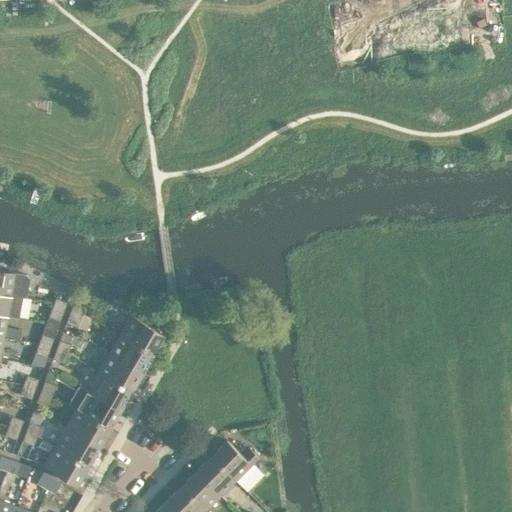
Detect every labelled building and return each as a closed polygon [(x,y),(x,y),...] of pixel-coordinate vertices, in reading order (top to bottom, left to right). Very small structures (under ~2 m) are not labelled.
[(0,291),(20,296),(26,297),(27,287),(28,283),(29,279),(26,274),(21,273),(0,269),(0,291)] [(0,313),(7,315),(17,317),(20,296),(0,291),(0,313)] [(51,307),(63,311),(66,301),(55,297),(51,307)] [(69,313),(80,317),(82,312),(83,307),(72,303),(69,313)] [(63,311),(51,307),(48,316),(59,320),(63,311)] [(80,317),(76,327),(84,329),(89,317),(82,312),(80,317)] [(19,341),(19,339),(21,331),(4,328),(7,315),(0,313),(0,335),(3,336),(2,338),(19,341)] [(80,317),(69,313),(65,322),(76,327),(80,317)] [(119,334),(152,353),(164,333),(131,314),(119,334)] [(38,343),(49,347),(53,337),(41,333),(38,343)] [(108,352),(141,371),(152,353),(119,334),(108,352)] [(55,349),(67,353),(70,343),(59,339),(55,349)] [(49,347),(38,343),(35,352),(46,356),(49,347)] [(67,353),(55,349),(52,358),(63,362),(67,353)] [(35,352),(31,361),(43,365),(46,356),(35,352)] [(98,371),(131,390),(141,371),(108,352),(98,371)] [(87,389),(120,409),(131,390),(98,371),(87,389)] [(23,384),(34,388),(37,379),(26,374),(23,384)] [(40,390),(52,394),(55,385),(44,381),(40,390)] [(34,388),(23,384),(19,393),(31,398),(34,388)] [(120,409),(87,389),(79,385),(68,404),(76,408),(109,427),(120,409)] [(52,394),(40,390),(37,399),(48,404),(52,394)] [(65,427),(98,446),(109,427),(76,408),(65,427)] [(8,425),(19,429),(22,420),(11,416),(8,425)] [(25,431),(36,435),(40,426),(28,421),(25,431)] [(19,429),(8,425),(4,435),(15,439),(19,429)] [(54,445),(87,465),(98,446),(65,427),(54,445)] [(36,435),(25,431),(21,441),(33,445),(36,435)] [(226,439),(210,455),(235,479),(258,456),(249,448),(242,455),(226,439)] [(76,484),(87,465),(54,445),(43,465),(76,484)] [(0,468),(6,470),(10,458),(0,454),(0,468)] [(195,470),(219,495),(235,479),(210,455),(195,470)] [(10,458),(6,470),(15,474),(19,462),(10,458)] [(180,486),(204,510),(219,495),(195,470),(180,486)] [(45,488),(51,477),(42,472),(36,483),(45,488)] [(51,477),(45,488),(53,493),(60,482),(51,477)] [(164,501),(175,511),(202,511),(204,510),(180,486),(164,501)] [(0,511),(12,511),(15,506),(0,500),(0,511)] [(175,511),(164,501),(153,511),(175,511)]
